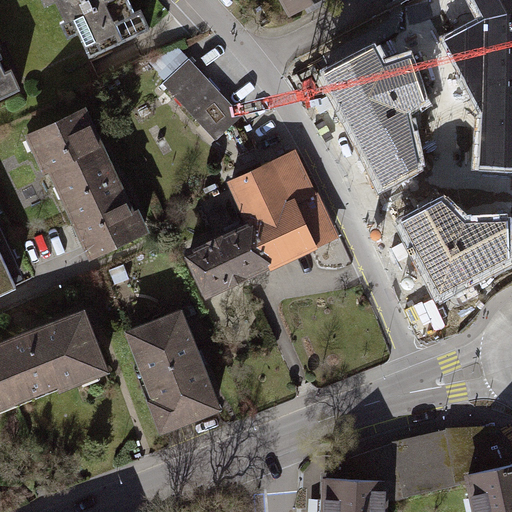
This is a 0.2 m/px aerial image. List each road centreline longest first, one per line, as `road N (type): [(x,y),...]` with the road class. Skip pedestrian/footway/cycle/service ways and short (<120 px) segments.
road 1 (residential): [(206,0),(266,61),(317,134),(441,382)]
road 2 (secondary): [(279,446),(100,511)]
road 3 (secondary): [(441,382),(279,446)]
